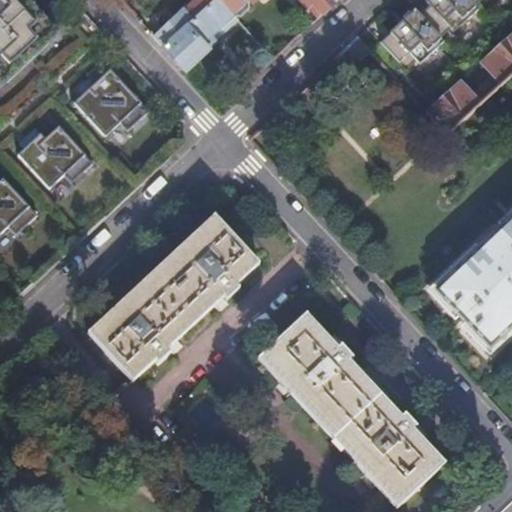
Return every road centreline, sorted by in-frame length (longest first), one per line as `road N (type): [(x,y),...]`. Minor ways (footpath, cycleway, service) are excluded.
road 1 (residential): [(219,137),(511,451)]
road 2 (residential): [(0,341),(219,137)]
road 3 (residential): [(219,137),(366,0)]
road 4 (residential): [(91,0),(219,137)]
